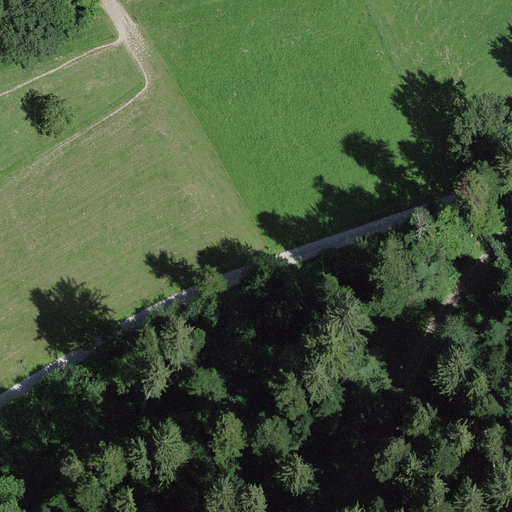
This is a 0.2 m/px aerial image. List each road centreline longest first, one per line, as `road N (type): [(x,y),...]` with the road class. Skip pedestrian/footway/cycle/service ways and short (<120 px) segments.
road 1 (unclassified): [(494,184),(202,287),(0,401)]
road 2 (track): [(330,511),(453,299),(511,239)]
